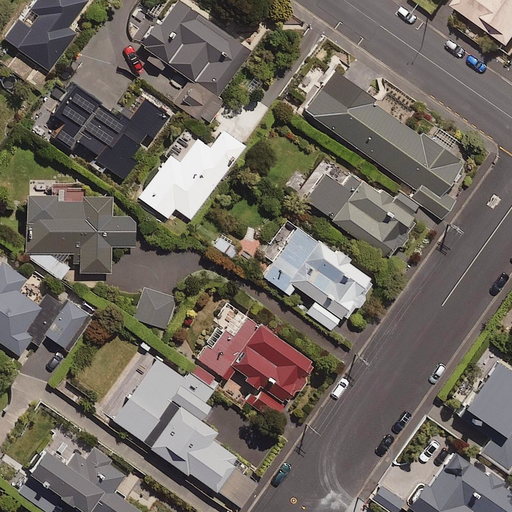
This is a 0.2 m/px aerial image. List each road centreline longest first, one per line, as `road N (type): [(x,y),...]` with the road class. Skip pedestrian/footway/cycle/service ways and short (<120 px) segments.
road 1 (residential): [(296,511),(511,206)]
road 2 (tertiary): [(338,0),(511,122)]
